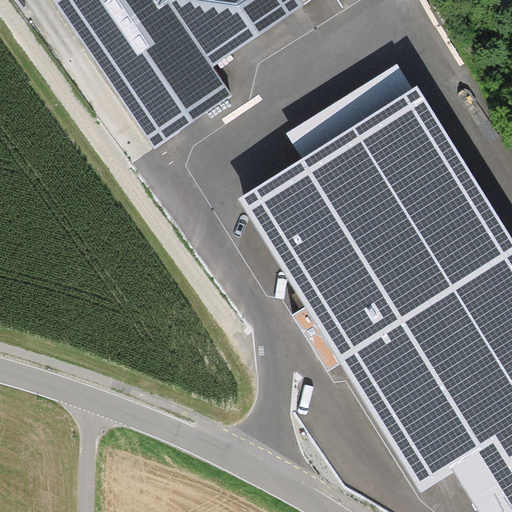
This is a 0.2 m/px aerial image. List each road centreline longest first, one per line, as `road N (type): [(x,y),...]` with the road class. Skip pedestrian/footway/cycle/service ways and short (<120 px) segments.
road 1 (track): [(0,12),(274,386)]
road 2 (residential): [(328,511),(259,471),(97,402)]
